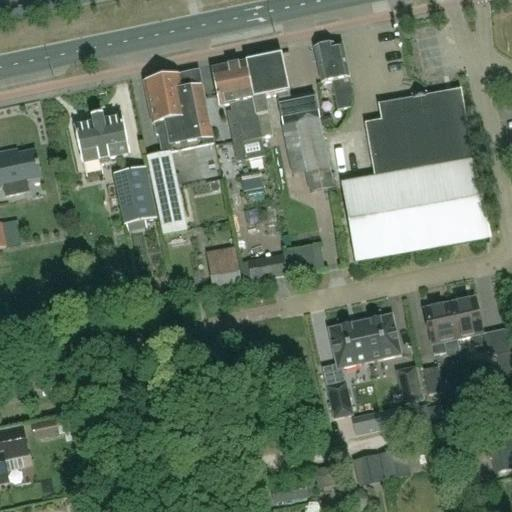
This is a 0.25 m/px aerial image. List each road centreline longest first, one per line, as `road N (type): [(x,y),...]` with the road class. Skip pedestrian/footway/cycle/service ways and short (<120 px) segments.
road 1 (primary): [(0,71),(328,0)]
road 2 (residential): [(230,511),(228,479),(251,462),(303,458),(511,410)]
road 3 (residential): [(466,0),(511,239)]
road 4 (residential): [(511,262),(290,310)]
